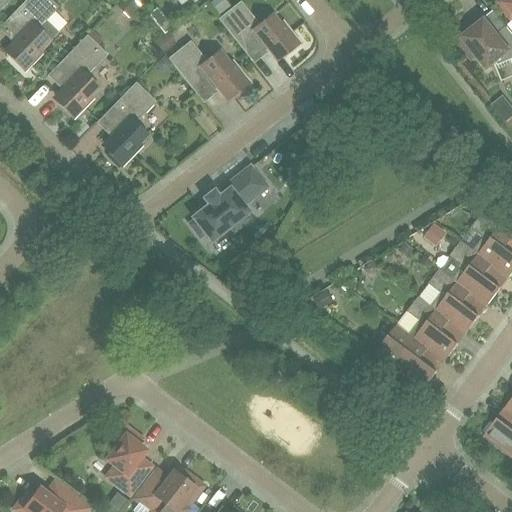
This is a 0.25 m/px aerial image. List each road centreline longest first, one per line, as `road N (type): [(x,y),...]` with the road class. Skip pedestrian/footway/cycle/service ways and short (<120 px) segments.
road 1 (residential): [(0,459),(118,384),(136,385),(302,511)]
road 2 (residential): [(133,220),(349,50)]
road 3 (residential): [(133,220),(109,213),(0,108)]
road 4 (residential): [(511,336),(425,451)]
